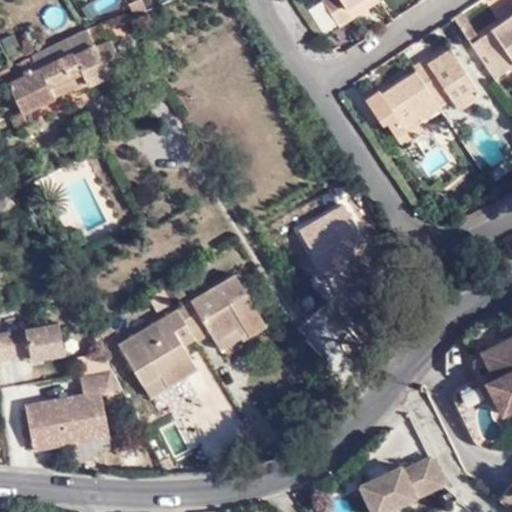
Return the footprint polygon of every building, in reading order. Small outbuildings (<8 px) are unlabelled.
[(320,0),(336,23),(352,14),(346,6),(353,0),(320,0)] [(373,0),(353,0),(346,6),(352,14),(373,0)] [(511,4),(503,11),(508,20),(499,25),(473,40),(496,75),(511,64),(511,4)] [(494,17),(499,25),(508,20),(503,11),(494,17)] [(12,53),(0,61),(0,76),(1,80),(7,76),(22,106),(72,79),(69,76),(83,68),(86,73),(121,54),(107,28),(92,36),(81,16),(12,53)] [(414,72),(387,90),(379,96),(375,91),(361,100),(377,123),(381,121),(395,142),(404,137),(400,129),(436,106),(430,96),(442,89),(453,108),(477,94),(449,50),(435,58),(427,64),(423,59),(411,67),(414,72)] [(431,54),(423,59),(427,64),(435,58),(431,54)] [(383,85),(375,91),(379,96),(387,90),(383,85)] [(225,270),(170,305),(188,335),(189,338),(201,331),(208,340),(235,322),(240,331),(257,320),(225,270)] [(374,283),(366,272),(346,284),(355,298),(374,283)] [(188,335),(170,305),(110,343),(134,386),(153,374),(160,386),(188,368),(175,344),(188,335)] [(52,322),(0,331),(0,357),(22,353),(23,359),(58,353),(52,322)] [(214,349),(240,331),(235,322),(208,340),(214,349)] [(511,328),(470,350),(469,377),(472,381),(481,376),(501,409),(511,402),(511,328)] [(102,436),(94,391),(115,387),(105,369),(72,374),(76,395),(17,405),(25,449),(102,436)] [(141,397),(160,386),(153,374),(134,386),(141,397)] [(378,511),(440,481),(425,453),(399,467),(397,463),(356,484),(370,511),(378,511)] [(511,473),(495,494),(511,509),(511,473)]
